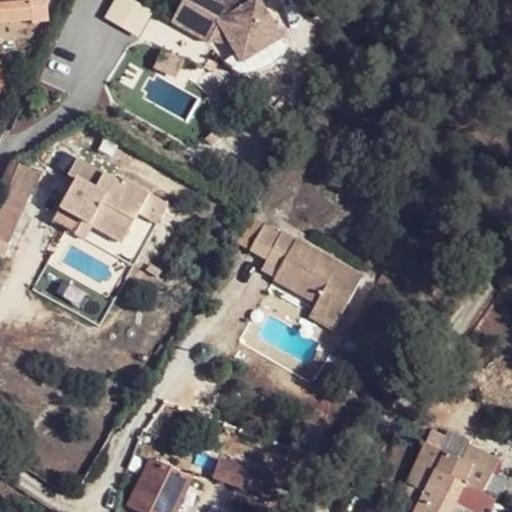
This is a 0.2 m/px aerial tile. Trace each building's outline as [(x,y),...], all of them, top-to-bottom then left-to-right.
[(0,0),(0,10),(34,7),(33,1),(32,0),(0,0)] [(192,0),(200,4),(190,23),(227,43),(228,39),(242,46),(256,69),(295,46),(272,6),(259,14),(232,0),(192,0)] [(190,23),(186,30),(223,50),(227,43),(190,23)] [(176,74),(182,56),(160,49),(154,66),(176,74)] [(39,169),(12,154),(0,178),(0,246),(5,238),(2,236),(39,169)] [(117,178),(114,183),(72,160),(64,174),(71,179),(49,219),(72,231),(80,218),(89,223),(119,240),(136,210),(128,206),(138,188),(117,178)] [(138,188),(128,206),(136,210),(153,220),(163,202),(138,188)] [(80,218),(72,231),(81,237),(89,223),(80,218)] [(305,299),(327,259),(255,218),(238,245),(273,264),(266,277),(305,299)] [(364,280),(327,259),(305,299),(298,312),(335,332),(364,280)] [(442,452),(458,461),(469,465),(477,470),(484,455),(465,447),(467,442),(448,433),(446,438),(433,432),(424,445),(442,452)] [(402,487),(417,494),(432,470),(442,452),(424,445),(402,487)] [(432,470),(461,484),(469,465),(458,461),(442,452),(432,470)] [(172,511),(186,477),(145,462),(126,509),(133,511),(157,511),(172,511)] [(245,470),(226,464),(221,483),(262,498),(267,484),(244,477),(245,470)] [(446,511),(451,504),(461,484),(432,470),(417,494),(402,487),(394,507),(405,511),(446,511)] [(478,511),(487,496),(461,484),(451,504),(460,508),(467,511),(478,511)]
